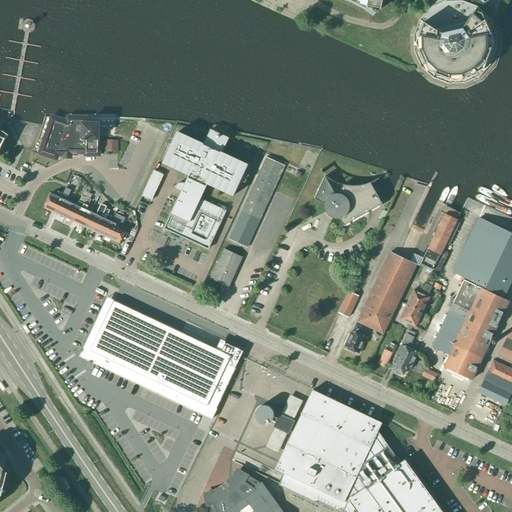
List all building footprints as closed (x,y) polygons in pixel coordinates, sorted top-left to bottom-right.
[(347,0),(354,3),(360,6),(366,9),(373,14),(374,8),(381,9),(383,0),(347,0)] [(448,84),(464,84),(479,77),(491,65),(496,50),(496,33),(489,18),(477,7),(462,1),(445,1),(430,8),(419,20),(413,36),(414,52),(421,67),(433,78),(448,84)] [(67,123),(52,118),(41,153),(56,158),(58,154),(65,154),(65,156),(70,156),(70,152),(86,152),(86,154),(98,155),(98,124),(85,123),(85,119),(68,118),(67,123)] [(175,187),(174,189),(175,189),(175,188),(181,191),(165,227),(167,228),(207,246),(209,248),(226,211),(200,199),(207,184),(233,196),(248,165),(222,153),(228,141),(209,132),(203,145),(177,133),(175,137),(174,136),(171,141),(173,142),(163,163),(189,175),(185,184),(184,183),(182,183),(181,183),(180,183),(178,184),(177,185),(176,186),(175,187)] [(105,152),(118,152),(118,140),(105,140),(105,152)] [(228,239),(247,248),(285,166),(266,157),(228,239)] [(151,200),(163,175),(154,171),(142,196),(151,200)] [(335,194),(325,177),(314,199),(328,206),(328,207),(328,208),(328,209),(329,210),(329,211),(330,212),(331,213),(332,214),(333,214),(334,215),(335,215),(336,216),(337,216),(338,216),(344,226),(375,208),(376,211),(381,208),(380,205),(382,204),(371,184),(371,183),(368,184),(365,185),(362,185),(361,186),(358,186),(355,186),(353,186),(350,186),(347,186),(344,185),(343,185),(343,186),(339,194),(335,194)] [(54,213),(66,189),(61,187),(57,196),(51,193),(44,208),(54,213)] [(70,190),(66,188),(66,189),(54,213),(65,218),(72,203),(66,200),(70,190)] [(75,223),(87,198),(82,196),(78,205),(72,203),(65,218),(75,223)] [(85,228),(92,212),(86,209),(91,200),(87,198),(75,223),(85,228)] [(95,232),(106,209),(107,207),(101,204),(97,214),(92,212),(85,228),(95,232)] [(113,221),(107,219),(111,210),(106,209),(95,232),(105,237),(113,221)] [(113,221),(105,237),(120,244),(123,237),(126,238),(128,234),(120,230),(125,218),(116,214),(113,221)] [(420,267),(432,272),(441,254),(440,254),(456,221),(445,216),(429,249),(427,248),(419,266),(420,266),(420,267)] [(463,280),(432,347),(450,356),(445,368),(471,380),(508,301),(501,297),(501,296),(503,297),(511,277),(511,233),(479,218),(453,273),(468,280),(467,281),(463,280)] [(229,287),(242,258),(224,249),(211,278),(229,287)] [(383,334),(416,265),(390,252),(357,322),(383,334)] [(422,294),(415,308),(407,323),(415,327),(429,297),(427,297),(432,287),(426,284),(422,294)] [(415,308),(422,294),(414,290),(407,305),(415,308)] [(348,318),(358,296),(349,292),(338,313),(348,318)] [(113,302),(86,360),(95,364),(212,419),(244,351),(224,342),(220,351),(113,301),(113,302)] [(407,305),(400,319),(407,323),(415,308),(407,305)] [(358,334),(361,327),(356,324),(353,330),(345,347),(351,350),(352,351),(355,353),(357,353),(358,353),(366,337),(358,334)] [(511,362),(511,326),(498,356),(511,362)] [(410,369),(417,353),(409,349),(414,338),(407,334),(391,367),(395,369),(394,370),(403,375),(407,368),(410,369)] [(386,366),(393,352),(385,348),(378,363),(386,366)] [(511,386),(511,369),(493,361),(487,374),(511,386)] [(426,368),(422,376),(434,382),(438,374),(426,368)] [(506,406),(511,394),(484,381),(478,393),(506,406)] [(378,431),(382,423),(313,391),(296,426),(293,425),(295,421),(279,414),(273,427),(288,435),(290,431),(293,432),(275,469),(284,474),(279,485),(316,503),(317,500),(341,511),(282,511),(261,483),(260,483),(248,476),(245,482),(244,481),(235,490),(225,498),(213,503),(213,505),(207,506),(208,511),(442,511),(405,460),(401,463),(378,431)] [(265,425),(267,425),(268,425),(270,423),(272,422),(273,420),(274,419),(275,417),(275,415),(275,413),(274,412),(273,410),(272,408),(271,407),(269,406),(266,405),(265,405),(262,405),(261,405),(260,406),(258,407),(257,408),(256,409),(255,411),(254,413),(254,415),(255,417),(255,419),(256,421),(257,422),(258,423),(260,424),(262,425),(263,425),(265,425)]
